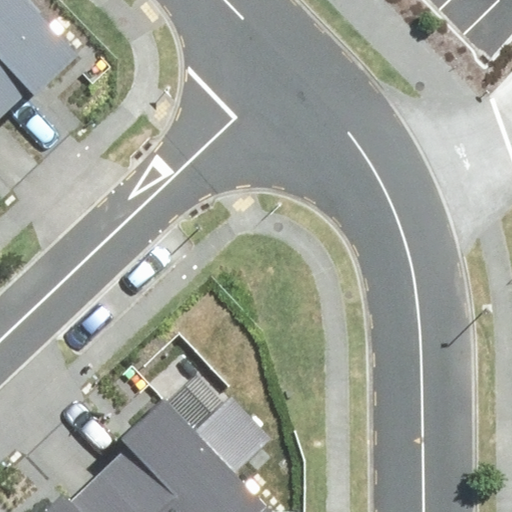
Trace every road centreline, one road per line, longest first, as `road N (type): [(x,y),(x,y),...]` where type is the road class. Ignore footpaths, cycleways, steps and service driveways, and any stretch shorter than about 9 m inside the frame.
road 1 (residential): [(278,38),(352,117),(406,226),(413,511)]
road 2 (residential): [(278,38),(0,309)]
